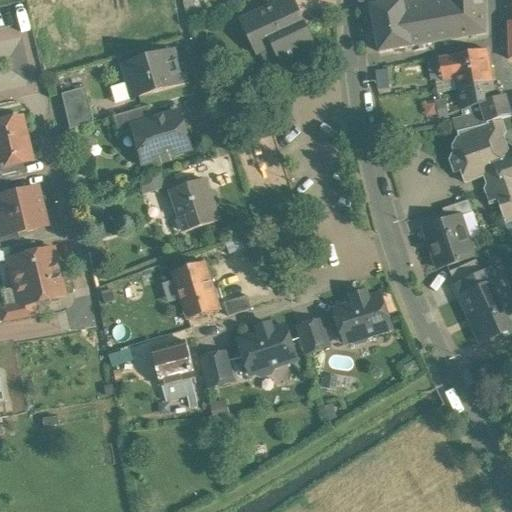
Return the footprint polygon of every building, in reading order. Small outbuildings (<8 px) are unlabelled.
[(288,0),(284,0),(241,20),(257,55),(273,48),(281,64),(316,48),(300,13),(295,15),(288,0)] [(403,0),(370,6),(380,52),(413,46),(403,0)] [(403,0),(413,46),(454,39),(445,0),(403,0)] [(445,0),(454,39),(486,33),(484,0),(445,0)] [(487,50),(439,58),(443,81),(456,79),(458,90),(493,81),(487,50)] [(174,51),(122,66),(131,99),(183,84),(174,51)] [(493,81),(458,90),(462,111),(481,105),(496,100),(493,81)] [(84,88),(61,95),(69,130),(92,123),(84,88)] [(496,100),(481,105),(483,113),(454,121),(456,133),(458,132),(487,124),(487,123),(502,119),(511,117),(506,97),(496,100)] [(456,104),(447,106),(448,115),(457,112),(456,104)] [(147,107),(112,117),(118,135),(132,131),(131,127),(151,121),(147,107)] [(151,121),(131,127),(132,131),(142,164),(156,159),(161,162),(171,159),(174,154),(190,150),(179,113),(151,121)] [(20,119),(0,123),(0,166),(21,162),(30,159),(20,119)] [(502,119),(487,123),(487,124),(458,132),(459,137),(458,138),(453,148),(454,152),(450,161),(454,174),(461,172),(465,184),(485,177),(488,184),(487,184),(484,190),(490,206),(499,203),(506,224),(511,220),(511,153),(510,154),(504,137),(507,132),(502,119)] [(0,166),(0,184),(3,184),(25,178),(21,162),(0,166)] [(166,173),(138,183),(142,195),(171,187),(166,173)] [(205,180),(171,191),(185,233),(219,222),(205,180)] [(6,195),(0,196),(0,217),(41,207),(37,188),(6,195)] [(41,207),(0,217),(0,237),(15,234),(46,227),(41,207)] [(459,216),(425,228),(439,269),(473,258),(459,216)] [(15,234),(0,237),(0,250),(7,248),(18,246),(15,234)] [(18,246),(7,248),(10,260),(33,255),(30,243),(18,246)] [(10,260),(8,261),(10,272),(8,276),(10,285),(14,287),(18,305),(18,306),(33,303),(63,296),(52,251),(33,255),(10,260)] [(477,260),(450,272),(456,286),(480,275),(483,273),(477,260)] [(206,263),(172,274),(187,321),(221,310),(206,263)] [(483,273),(480,275),(485,286),(460,298),(469,318),(475,315),(487,341),(511,329),(511,307),(494,268),(483,273)] [(456,286),(455,286),(460,298),(485,286),(480,275),(456,286)] [(368,299),(366,293),(353,297),(355,304),(335,310),(346,344),(351,343),(356,345),(366,342),(368,337),(392,329),(381,295),(368,299)] [(248,296),(225,304),(229,317),(252,310),(248,296)] [(33,303),(18,306),(18,305),(0,309),(0,318),(1,323),(36,316),(33,303)] [(321,320),(298,328),(307,354),(330,347),(321,320)] [(260,335),(240,342),(251,376),(256,374),(261,377),(270,373),(273,368),(296,361),(285,327),(273,331),(271,324),(258,329),(260,335)] [(186,342),(153,350),(162,386),(195,378),(186,342)] [(132,349),(109,357),(112,366),(135,359),(132,349)] [(226,354),(203,359),(210,387),(233,381),(226,354)]
